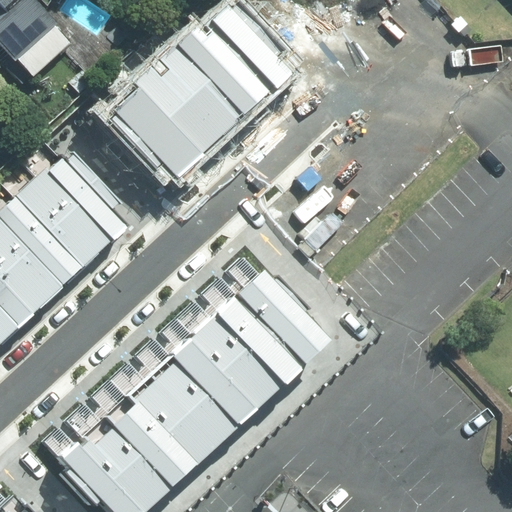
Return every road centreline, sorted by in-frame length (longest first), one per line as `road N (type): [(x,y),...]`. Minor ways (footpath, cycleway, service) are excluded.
road 1 (residential): [(327,98),(0,403)]
road 2 (track): [(511,135),(467,91),(397,76),(327,98)]
